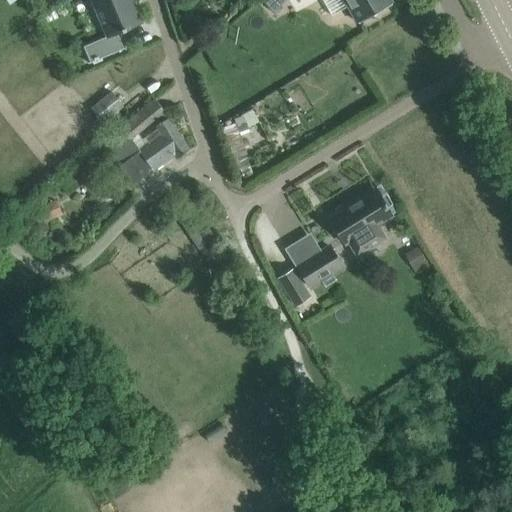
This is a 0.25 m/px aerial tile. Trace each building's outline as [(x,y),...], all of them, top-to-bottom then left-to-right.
[(90,0),(107,38),(97,42),(103,56),(88,62),(89,64),(125,48),(125,47),(122,48),(116,34),(120,33),(130,29),(129,28),(142,23),(132,0),(90,0)] [(269,0),(265,4),(272,12),(285,0),(269,0)] [(322,0),(331,16),(349,6),(359,23),(392,4),(389,0),(322,0)] [(111,94),(91,110),(102,122),(121,106),(111,94)] [(155,99),(58,181),(68,194),(97,170),(94,166),(110,153),(133,184),(174,155),(177,158),(189,150),(168,118),(155,127),(157,129),(146,137),(149,142),(139,149),(131,139),(137,134),(159,118),(161,120),(167,116),(164,112),(155,99)] [(224,127),(236,157),(250,152),(239,121),(224,127)] [(377,192),(331,222),(344,244),(349,241),(357,254),(386,237),(379,225),(393,216),(377,192)] [(197,201),(176,216),(209,265),(219,258),(209,243),(214,239),(206,226),(211,223),(197,201)] [(51,220),(45,207),(31,213),(37,226),(51,220)] [(330,247),(297,266),(310,287),(342,267),(330,247)] [(295,305),(309,297),(292,269),(279,278),(295,305)]
